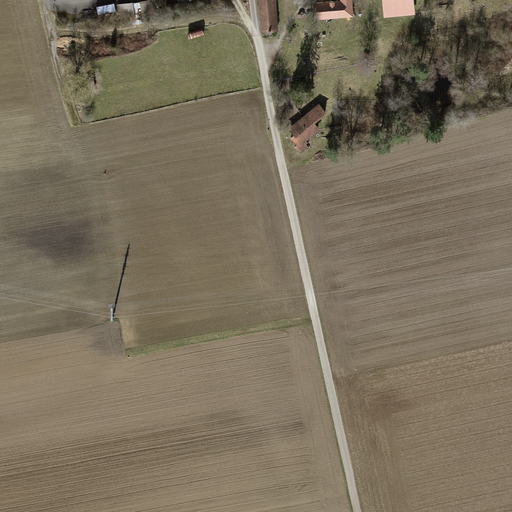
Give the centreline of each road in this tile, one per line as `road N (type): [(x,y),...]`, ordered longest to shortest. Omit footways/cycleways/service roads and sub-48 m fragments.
road 1 (unclassified): [(355,511),(261,62)]
road 2 (track): [(251,26),(212,19),(54,36),(45,0)]
